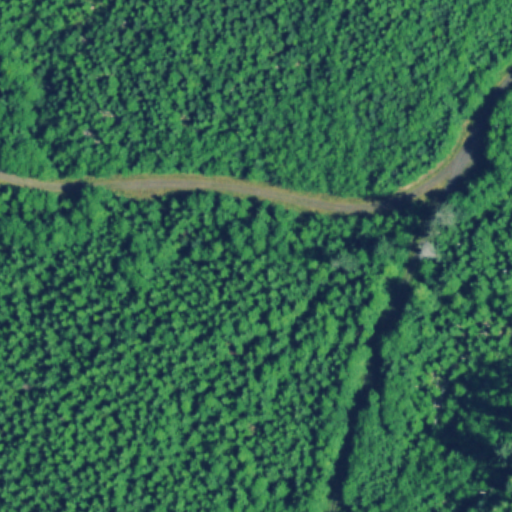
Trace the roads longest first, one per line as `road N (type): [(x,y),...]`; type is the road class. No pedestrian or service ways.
road 1 (track): [(0,165),(35,186),(439,189),(511,106)]
road 2 (track): [(323,511),(439,189)]
